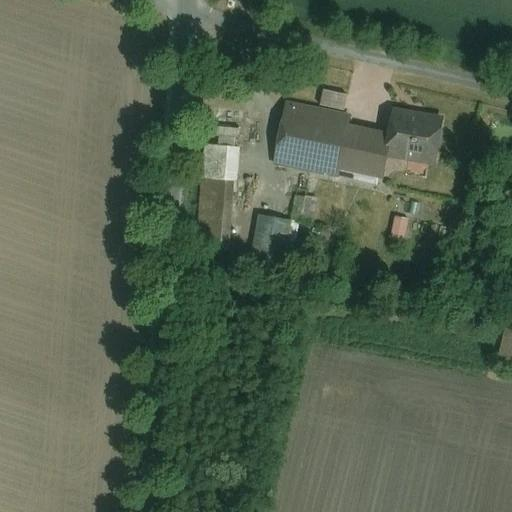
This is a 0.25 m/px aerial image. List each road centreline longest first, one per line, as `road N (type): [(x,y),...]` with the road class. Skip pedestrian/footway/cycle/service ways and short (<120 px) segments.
road 1 (unclassified): [(150,511),(183,10)]
road 2 (unclassified): [(511,93),(183,10)]
